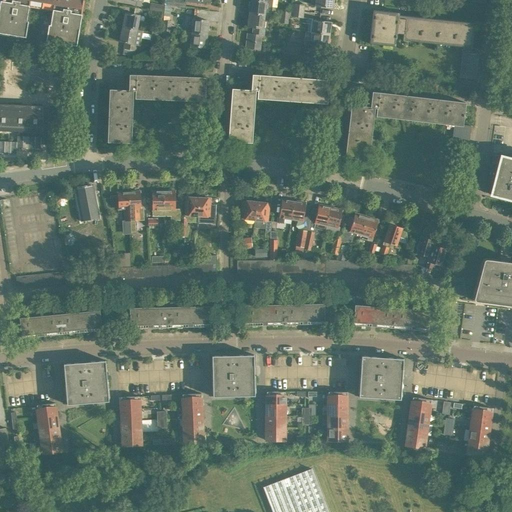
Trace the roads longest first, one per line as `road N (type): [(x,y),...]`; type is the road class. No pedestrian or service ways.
road 1 (residential): [(511,357),(362,342),(227,343)]
road 2 (residential): [(227,343),(10,359)]
road 3 (residential): [(472,213),(496,0)]
road 4 (unknown): [(16,175),(27,255),(44,261),(56,245),(41,171)]
road 5 (residential): [(227,343),(222,160)]
road 6 (residential): [(333,175),(354,0)]
road 7 (residential): [(88,164),(91,49),(101,0)]
road 8 (residential): [(222,160),(231,0)]
road 9 (residential): [(333,175),(472,213)]
road 10 (residential): [(88,164),(222,160)]
